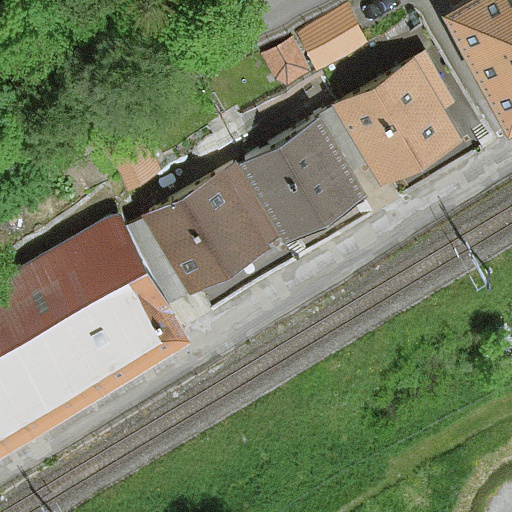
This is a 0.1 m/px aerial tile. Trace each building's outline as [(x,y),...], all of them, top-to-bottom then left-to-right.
[(511,0),(451,0),(440,7),(503,116),(511,111),(511,0)] [(347,5),(297,30),(316,68),(366,43),(347,5)] [(292,38),(262,54),(282,89),(312,73),(292,38)] [(424,50),(338,101),(371,156),(385,180),(455,139),(439,112),(455,102),(424,50)] [(313,116),(346,171),(371,156),(338,101),(313,116)] [(313,116),(245,156),(286,225),(291,234),(359,194),(346,171),(313,116)] [(239,159),(150,211),(192,282),(196,289),(270,246),(264,237),(279,229),(239,159)] [(113,211),(0,278),(0,426),(179,320),(165,298),(123,227),(113,211)] [(165,298),(192,282),(150,211),(123,227),(165,298)]
